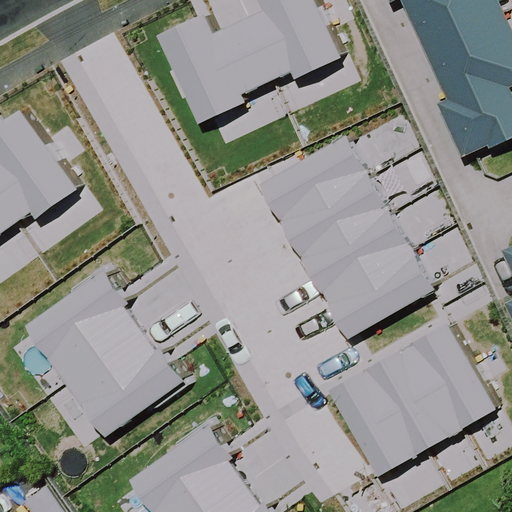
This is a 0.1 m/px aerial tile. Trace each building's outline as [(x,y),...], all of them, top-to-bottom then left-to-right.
[(266,0),(272,11),(252,20),(278,78),(292,72),(296,82),(347,59),(320,0),(266,0)] [(511,86),(511,23),(501,0),(391,0),(392,1),(394,0),(404,0),(450,98),(440,103),(464,156),(490,144),(492,148),(511,139),(511,87),(511,86)] [(248,91),(278,78),(252,20),(211,38),(203,19),(164,36),(203,123),(253,101),(248,91)] [(0,197),(17,222),(30,213),(36,222),(82,191),(27,111),(0,129),(0,197)] [(352,132),(261,184),(283,223),(374,171),(352,132)] [(374,171),(283,223),(305,262),(396,210),(374,171)] [(0,233),(17,222),(0,197),(0,233)] [(396,210),(305,262),(328,300),(418,248),(396,210)] [(511,299),(505,303),(511,318),(511,245),(503,250),(511,270),(511,299)] [(418,248),(328,300),(350,339),(441,287),(418,248)] [(307,327),(280,266),(209,296),(236,358),(307,327)] [(105,268),(25,322),(64,379),(144,326),(105,268)] [(501,408),(450,318),(411,339),(462,429),(501,408)] [(144,326),(64,379),(103,437),(183,383),(144,326)] [(462,429),(411,339),(373,361),(423,451),(462,429)] [(423,451),(373,361),(334,382),(384,472),(423,451)] [(211,427),(131,481),(151,511),(209,511),(250,485),(211,427)] [(67,511),(46,485),(24,503),(31,511),(67,511)] [(267,511),(250,485),(209,511),(267,511)]
